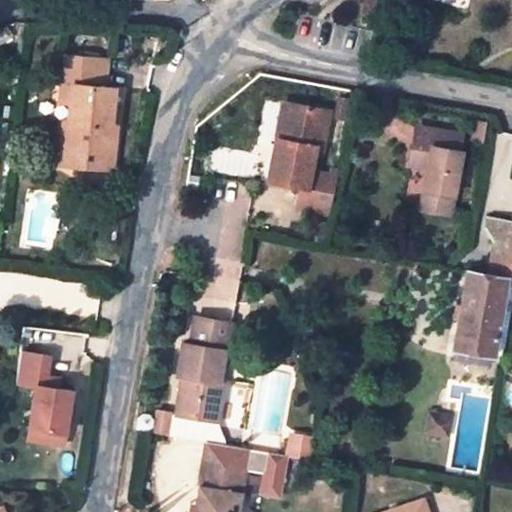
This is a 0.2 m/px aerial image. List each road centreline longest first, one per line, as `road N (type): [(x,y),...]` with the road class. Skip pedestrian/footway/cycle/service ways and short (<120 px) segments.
road 1 (residential): [(216,24),(180,63),(97,511)]
road 2 (residential): [(216,24),(242,46),(511,104)]
road 3 (unclassified): [(216,24),(163,11),(16,11)]
